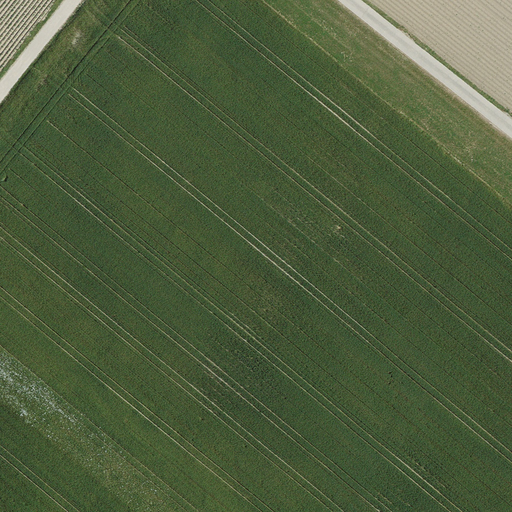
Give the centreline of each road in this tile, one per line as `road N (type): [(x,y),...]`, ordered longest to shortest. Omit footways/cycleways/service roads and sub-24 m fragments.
road 1 (unclassified): [(349,0),(511,128)]
road 2 (unclassified): [(0,94),(75,0)]
